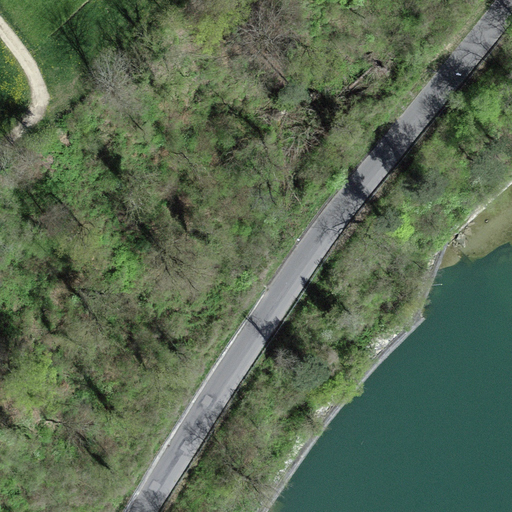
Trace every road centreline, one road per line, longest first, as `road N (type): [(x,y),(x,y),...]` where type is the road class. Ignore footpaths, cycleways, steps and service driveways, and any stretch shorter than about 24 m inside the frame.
road 1 (unclassified): [(146,511),(322,235),(511,1)]
road 2 (track): [(0,142),(33,100),(28,65),(0,28)]
